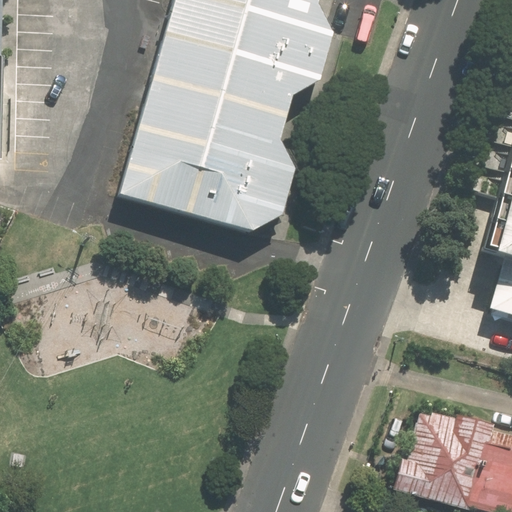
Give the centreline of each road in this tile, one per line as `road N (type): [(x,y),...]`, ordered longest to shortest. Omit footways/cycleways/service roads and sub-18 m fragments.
road 1 (secondary): [(458,0),(277,511)]
road 2 (unclassified): [(118,0),(116,69),(72,206)]
